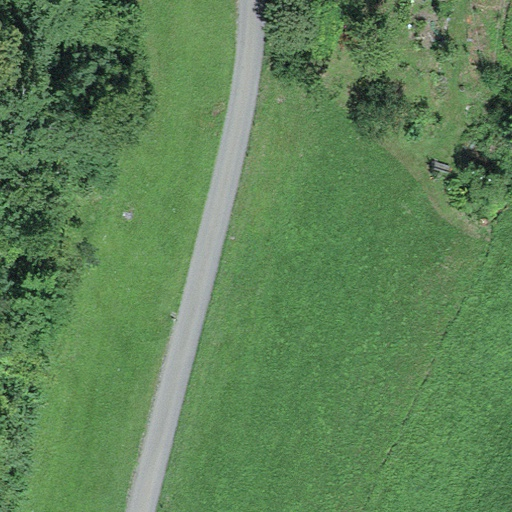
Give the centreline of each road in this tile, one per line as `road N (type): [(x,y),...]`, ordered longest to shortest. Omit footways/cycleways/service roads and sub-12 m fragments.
road 1 (residential): [(139,511),(227,181),(252,0)]
road 2 (trunk): [(511,98),(0,190)]
